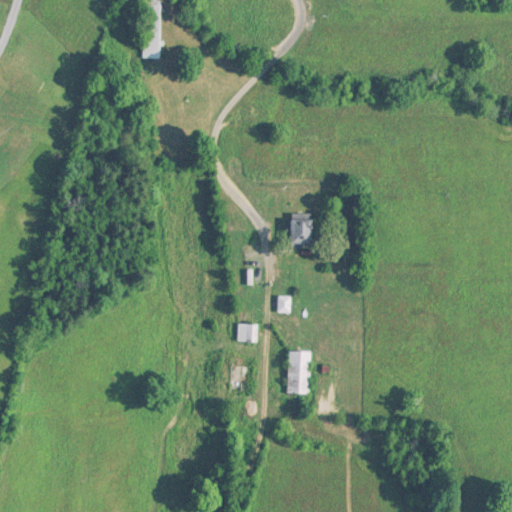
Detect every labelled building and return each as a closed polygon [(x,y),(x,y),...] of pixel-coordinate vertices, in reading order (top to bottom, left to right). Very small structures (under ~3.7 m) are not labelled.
[(161,61),(160,0),(140,0),(140,61),(161,61)] [(312,221),(291,221),(291,248),(312,248),(312,221)] [(291,315),(291,299),(278,299),(278,315),(291,315)] [(237,344),(257,345),(258,327),(238,327),(237,344)] [(310,354),(288,354),(288,397),(310,397),(310,354)]
